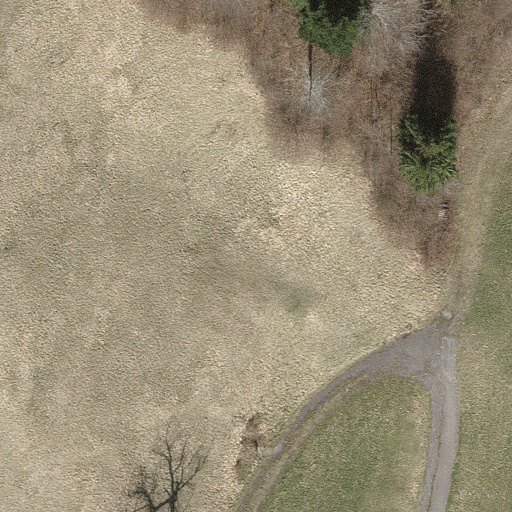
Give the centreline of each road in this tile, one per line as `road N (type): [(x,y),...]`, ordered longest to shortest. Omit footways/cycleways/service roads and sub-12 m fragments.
road 1 (track): [(252,511),(285,449),(348,386),(401,356),(437,374),(448,408),(430,511)]
road 2 (track): [(437,374),(511,138)]
